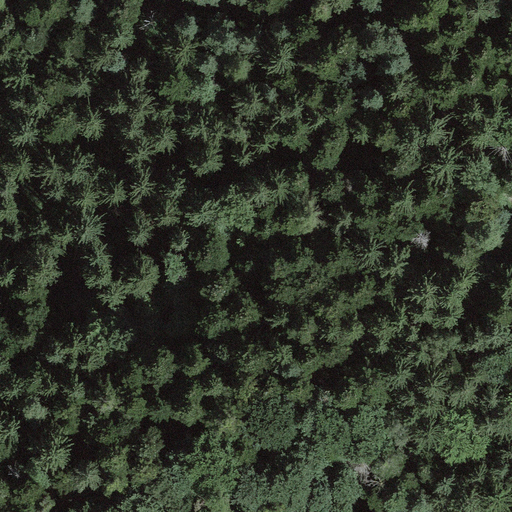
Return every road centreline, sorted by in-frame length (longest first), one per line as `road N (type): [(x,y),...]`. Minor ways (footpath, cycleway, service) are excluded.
road 1 (track): [(511,222),(468,316),(408,373),(296,394),(89,511)]
road 2 (track): [(399,0),(429,86),(511,207)]
